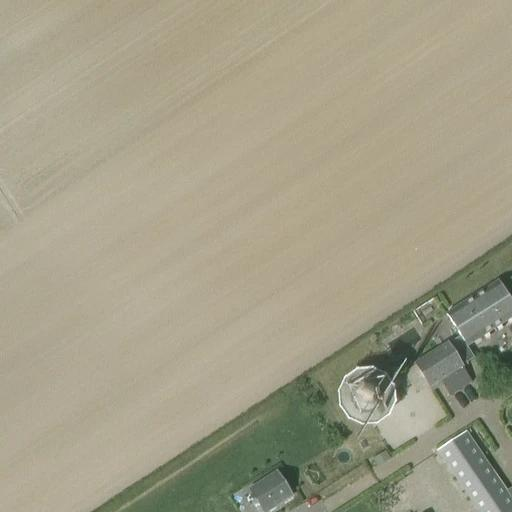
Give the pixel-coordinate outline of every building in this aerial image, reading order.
[(449,397),(460,390),(471,383),(460,364),(472,357),(466,347),(511,318),(511,305),(497,282),(446,314),(459,336),(447,343),(413,364),(428,389),(440,382),(449,397)] [(394,403),(393,388),(384,376),(370,370),(355,372),(343,381),(337,395),(338,409),(347,422),(361,428),(376,426),(388,417),(394,403)] [(511,511),(511,501),(465,432),(436,452),(476,511),(511,511)] [(384,452),(373,460),(377,467),(389,459),(384,452)] [(275,469),(248,486),(263,511),(291,495),(275,469)]
